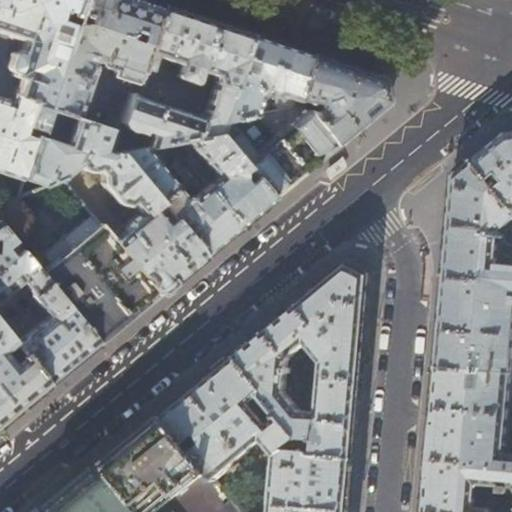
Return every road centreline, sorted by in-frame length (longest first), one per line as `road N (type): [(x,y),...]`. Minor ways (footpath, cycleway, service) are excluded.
road 1 (residential): [(366,192),(0,487)]
road 2 (residential): [(387,511),(414,267),(366,192)]
road 3 (residential): [(511,67),(366,192)]
road 4 (secondary): [(388,0),(511,40)]
